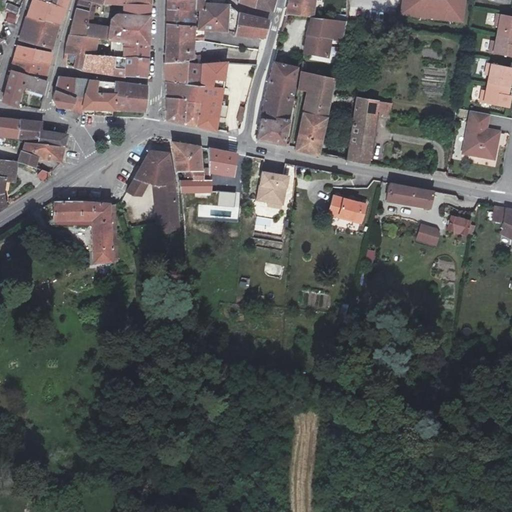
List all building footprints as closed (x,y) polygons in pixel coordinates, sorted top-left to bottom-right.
[(29,16),(59,26),(68,0),(58,0),(56,6),(34,1),(29,16)] [(167,0),(167,13),(194,14),(197,14),(198,0),(192,0),(167,0)] [(275,0),(257,0),(256,7),(272,11),(275,0)] [(310,15),(312,0),(285,0),(283,11),(304,14),(310,15)] [(398,0),(397,14),(460,22),(462,0),(398,0)] [(6,9),(18,15),(20,10),(9,4),(6,9)] [(125,5),(125,15),(150,16),(151,7),(127,5),(125,5)] [(199,32),(227,31),(229,5),(202,7),(199,32)] [(239,13),(229,5),(227,31),(236,32),(239,13)] [(70,35),(86,37),(87,26),(89,12),(76,10),(70,35)] [(167,13),(167,25),(194,31),(194,14),(167,13)] [(239,13),(236,32),(235,35),(265,37),(268,23),(267,20),(239,13)] [(6,22),(14,24),(16,15),(8,14),(6,22)] [(310,15),(304,14),(298,53),(325,57),(328,38),(341,40),(344,20),(310,15)] [(507,81),(510,81),(511,81),(511,68),(510,68),(511,58),(511,17),(497,14),(494,26),(498,27),(497,35),(495,42),(491,41),(489,54),(493,54),(491,65),(487,64),(485,76),(489,77),(486,92),(482,91),(479,103),(508,109),(510,96),(507,96),(504,95),(507,81)] [(111,21),(109,29),(126,31),(126,29),(149,31),(150,16),(125,15),(118,15),(111,21)] [(53,49),(59,26),(29,16),(21,39),(34,44),(53,49)] [(167,25),(166,43),(194,42),(194,31),(167,25)] [(107,40),(109,29),(87,26),(86,37),(96,38),(107,40)] [(148,45),(149,31),(126,29),(126,31),(109,29),(107,40),(114,40),(148,45)] [(95,56),(96,38),(86,37),(70,35),(67,45),(85,47),(84,54),(95,56)] [(147,58),(148,45),(114,40),(112,56),(114,56),(147,58)] [(166,43),(166,62),(189,62),(193,62),(194,42),(166,43)] [(67,45),(66,51),(84,54),(85,47),(67,45)] [(19,46),(16,60),(48,66),(51,54),(19,46)] [(82,70),(84,54),(66,51),(65,64),(82,70)] [(113,75),(114,56),(112,56),(95,56),(84,54),(82,70),(113,75)] [(146,78),(147,58),(114,56),(113,75),(146,78)] [(202,66),(216,64),(217,56),(202,58),(202,66)] [(12,70),(20,72),(44,80),(48,66),(16,60),(12,70)] [(166,62),(166,81),(187,84),(188,66),(189,62),(166,62)] [(228,63),(216,64),(202,66),(202,67),(200,86),(198,103),(196,125),(215,130),(223,86),(239,87),(243,64),(228,63)] [(263,105),(289,110),(297,69),(297,67),(274,63),(266,92),(263,105)] [(187,84),(200,86),(202,67),(188,66),(187,84)] [(15,106),(21,87),(17,85),(20,72),(12,70),(3,102),(15,106)] [(17,85),(21,87),(25,88),(24,89),(44,94),(48,81),(44,80),(20,72),(17,85)] [(333,79),(335,79),(336,78),(302,72),(299,90),(308,91),(296,147),(295,151),(319,156),(319,154),(333,79)] [(58,78),(54,92),(71,97),(73,97),(75,80),(58,78)] [(113,109),(113,102),(97,101),(98,82),(75,80),(73,97),(81,98),(81,107),(83,107),(113,109)] [(113,102),(113,109),(144,112),(147,87),(131,84),(114,81),(114,84),(113,102)] [(166,81),(167,98),(187,101),(198,103),(200,86),(187,84),(166,81)] [(97,101),(113,102),(114,84),(98,82),(97,101)] [(71,97),(54,92),(52,100),(56,106),(69,107),(71,97)] [(369,164),(376,111),(377,105),(378,101),(357,96),(355,111),(368,113),(367,124),(353,122),(347,160),(348,161),(369,164)] [(73,97),(71,97),(69,107),(69,109),(83,114),(83,107),(81,107),(81,98),(73,97)] [(167,98),(167,108),(186,111),(187,101),(167,98)] [(185,123),(196,125),(198,103),(187,101),(186,111),(185,123)] [(289,110),(263,105),(257,139),(283,145),(289,110)] [(387,106),(377,105),(376,111),(386,113),(386,112),(387,106)] [(186,111),(167,108),(167,119),(185,123),(186,111)] [(487,128),(489,115),(467,110),(459,155),(495,161),(501,130),(487,128)] [(355,111),(353,122),(367,124),(368,113),(355,111)] [(0,117),(0,134),(17,137),(18,120),(0,117)] [(18,120),(17,137),(36,141),(36,143),(35,144),(63,147),(67,134),(41,131),(42,123),(18,120)] [(63,147),(35,144),(25,143),(23,152),(22,151),(19,162),(35,167),(39,158),(60,161),(63,147)] [(195,172),(204,172),(199,146),(187,145),(184,150),(187,171),(195,172)] [(209,148),(211,172),(235,177),(237,154),(209,148)] [(153,182),(156,220),(173,218),(172,207),(163,151),(146,149),(124,189),(130,192),(136,192),(142,180),(153,182)] [(15,180),(17,161),(0,159),(0,211),(6,207),(2,194),(5,179),(15,180)] [(38,176),(44,180),(50,172),(42,169),(38,176)] [(194,180),(195,172),(187,171),(183,171),(184,180),(194,180)] [(126,185),(129,179),(116,172),(113,177),(126,185)] [(211,180),(211,172),(204,172),(195,172),(194,180),(211,180)] [(265,172),(261,197),(272,199),(273,195),(287,198),(291,176),(265,172)] [(211,180),(194,180),(184,180),(178,180),(181,194),(182,207),(189,206),(188,192),(207,191),(207,196),(213,197),(211,180)] [(430,207),(432,190),(390,183),(387,200),(430,207)] [(331,196),(328,211),(326,217),(360,225),(365,204),(331,196)] [(114,262),(111,202),(54,200),(54,201),(53,219),(92,221),(94,263),(114,262)] [(117,202),(111,202),(114,262),(120,261),(117,202)] [(492,221),(503,224),(505,209),(494,207),(492,221)] [(511,210),(505,209),(503,224),(501,235),(511,239),(511,210)] [(470,221),(452,215),(448,228),(467,234),(470,221)] [(173,218),(156,220),(161,232),(178,231),(173,218)] [(422,225),(417,240),(436,246),(441,231),(422,225)] [(371,266),(375,251),(367,249),(364,264),(371,266)]
